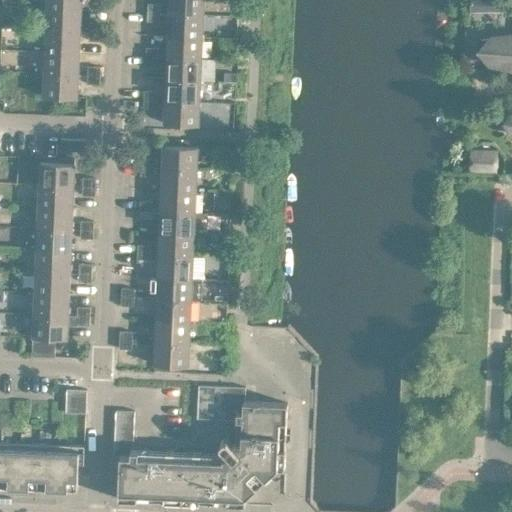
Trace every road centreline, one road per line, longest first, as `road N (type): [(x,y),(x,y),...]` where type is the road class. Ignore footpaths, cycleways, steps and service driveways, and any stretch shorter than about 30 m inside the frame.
road 1 (residential): [(511,460),(490,459),(501,193),(511,194)]
road 2 (residential): [(101,377),(111,128)]
road 3 (residential): [(96,511),(101,377)]
road 4 (residential): [(111,128),(116,0)]
